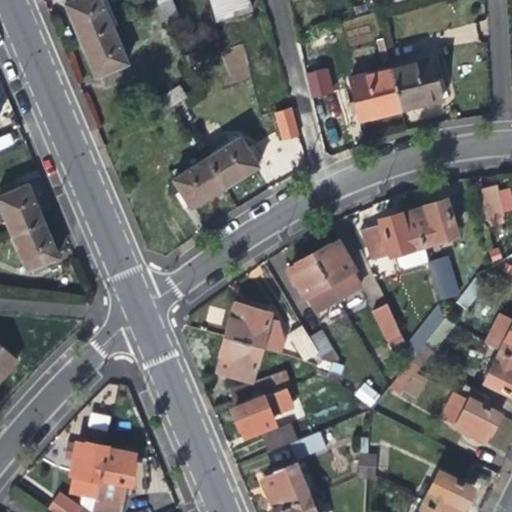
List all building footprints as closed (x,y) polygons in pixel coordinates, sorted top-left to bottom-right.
[(71,24),(79,42),(111,28),(99,0),(67,0),(68,2),(62,4),(71,24)] [(244,0),(189,0),(191,5),(204,11),(213,9),(217,23),(248,13),(244,0)] [(177,16),(171,2),(161,6),(167,20),(177,16)] [(126,65),(111,28),(79,42),(88,64),(95,79),(100,77),(103,84),(125,73),(123,67),(126,65)] [(232,81),(251,75),(242,46),(223,52),(232,81)] [(207,47),(201,49),(205,59),(211,57),(207,47)] [(188,66),(205,59),(201,49),(183,56),(188,66)] [(429,59),(387,70),(398,111),(425,104),(440,100),(429,59)] [(329,95),(323,70),(306,74),(311,99),(329,95)] [(380,115),(398,111),(387,70),(347,80),(357,121),(380,115)] [(176,88),(165,95),(170,104),(182,96),(176,88)] [(158,113),(170,104),(165,95),(153,104),(158,113)] [(281,141),(300,135),(292,106),(273,111),(281,141)] [(240,139),(205,160),(223,189),(246,174),(257,167),(240,139)] [(212,196),(223,189),(205,160),(172,181),(190,210),(212,196)] [(485,220),(511,216),(511,190),(511,184),(481,188),(485,220)] [(13,192),(0,197),(0,210),(11,235),(42,222),(35,205),(27,186),(13,192)] [(0,192),(0,197),(13,192),(10,188),(0,192)] [(421,197),(410,201),(410,204),(413,213),(425,209),(421,197)] [(397,206),(401,216),(413,213),(410,204),(410,201),(397,206)] [(436,206),(425,209),(413,213),(421,245),(453,236),(452,230),(471,225),(464,202),(445,207),(444,204),(436,206)] [(369,260),(421,245),(413,213),(401,216),(382,222),(383,226),(361,232),(369,260)] [(26,273),(30,271),(43,265),(58,259),(54,250),(42,222),(11,235),(26,273)] [(331,248),(313,258),(337,301),(363,288),(338,244),(331,248)] [(428,260),(438,300),(459,295),(449,255),(428,260)] [(337,301),(313,258),(297,266),(289,271),(303,297),(306,295),(315,313),(337,301)] [(45,270),(43,265),(30,271),(32,275),(45,270)] [(380,293),(378,288),(369,272),(358,278),(363,288),(368,299),(380,293)] [(476,274),(473,278),(487,287),(490,282),(476,274)] [(487,287),(473,278),(459,296),(458,298),(472,308),(487,287)] [(232,322),(227,339),(260,348),(260,349),(278,355),(283,341),(278,322),(268,319),(269,315),(237,306),(232,322)] [(428,358),(454,322),(433,307),(408,342),(428,358)] [(486,344),(501,352),(511,357),(511,324),(499,318),(486,344)] [(300,329),(288,337),(304,362),(316,355),(300,329)] [(308,339),(321,360),(330,364),(328,371),(339,375),(341,367),(337,366),(338,360),(320,331),(308,339)] [(397,361),(405,367),(410,361),(402,355),(406,350),(400,335),(388,341),(399,358),(397,361)] [(251,380),(260,349),(260,348),(227,339),(222,357),(219,370),(251,380)] [(0,377),(16,361),(0,346),(0,377)] [(414,356),(406,350),(402,355),(410,361),(414,356)] [(511,357),(501,352),(486,381),(511,394),(511,357)] [(423,363),(414,356),(410,361),(419,368),(423,363)] [(321,360),(318,368),(328,371),(330,364),(321,360)] [(414,374),(419,368),(410,361),(405,367),(399,375),(405,379),(411,373),(414,374)] [(316,374),(326,378),(328,371),(318,368),(316,374)] [(232,405),(289,386),(283,371),(226,391),(232,405)] [(337,382),(339,375),(328,371),(326,378),(337,382)] [(363,381),(353,395),(370,407),(380,393),(363,381)] [(284,388),(234,409),(241,427),(246,437),(273,425),(270,417),(293,407),(284,388)] [(496,413),(470,399),(454,392),(441,419),(466,431),(464,435),(480,444),(488,429),(496,413)] [(91,412),(87,425),(106,430),(110,417),(91,412)] [(291,444),(296,442),(290,426),(262,438),(268,453),(290,444),(291,444)] [(318,433),(296,442),(291,444),(290,444),(297,461),(324,450),(318,433)] [(96,498),(98,499),(105,451),(78,446),(72,474),(75,475),(72,494),(96,498)] [(123,455),(105,451),(95,511),(121,511),(133,457),(123,455)] [(376,458),(368,457),(368,468),(375,468),(376,458)] [(272,500),(277,511),(307,499),(294,468),(264,481),(272,500)] [(439,475),(425,503),(442,511),(458,511),(461,508),(470,490),(439,475)] [(49,511),(78,511),(82,506),(58,491),(46,510),(49,511)] [(312,511),(307,499),(277,511),(276,511),(312,511)]
